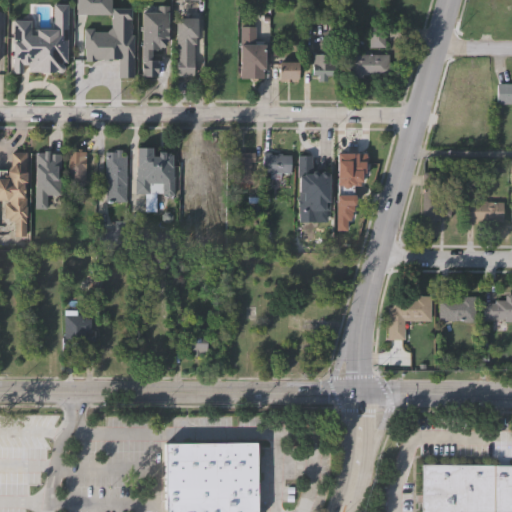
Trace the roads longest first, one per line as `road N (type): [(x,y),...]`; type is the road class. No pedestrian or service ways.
road 1 (residential): [(0,113),(418,116)]
road 2 (tertiary): [(449,0),(360,336)]
road 3 (tertiary): [(0,396),(311,394)]
road 4 (residential): [(379,257),(511,258)]
